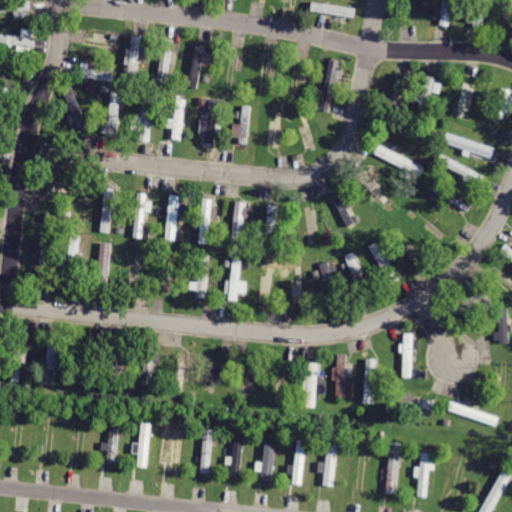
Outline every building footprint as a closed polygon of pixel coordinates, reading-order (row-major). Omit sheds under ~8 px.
[(0,0),(0,14),(33,10),(32,0),(0,0)] [(335,0),(313,0),(312,10),(355,18),(357,4),(335,0)] [(441,0),(437,25),(449,27),(453,0),(441,0)] [(476,0),(472,27),(483,29),(488,0),(476,0)] [(0,29),(0,44),(34,50),(36,36),(0,29)] [(133,31),(126,76),(138,78),(146,33),(133,31)] [(88,33),(85,47),(118,52),(120,38),(88,33)] [(165,37),(158,82),(171,84),(178,39),(165,37)] [(195,40),(188,85),(201,87),(209,43),(195,40)] [(259,49),(255,97),(270,98),(274,50),(259,49)] [(329,57),(317,108),(331,111),(343,61),(329,57)] [(77,65),(76,78),(111,81),(113,68),(77,65)] [(397,69),(380,120),(393,124),(410,73),(397,69)] [(0,71),(0,87),(13,92),(18,78),(0,71)] [(427,73),(416,108),(429,112),(439,76),(427,73)] [(462,82),(454,116),(475,121),(484,87),(462,82)] [(511,86),(502,84),(491,124),(503,127),(511,94),(511,86)] [(74,85),(63,89),(79,131),(91,127),(74,85)] [(110,91),(104,137),(117,138),(123,93),(110,91)] [(144,93),(137,143),(149,145),(156,94),(144,93)] [(177,96),(171,142),(184,144),(190,98),(177,96)] [(208,98),(201,146),(217,148),(223,99),(208,98)] [(274,102),(268,154),(283,156),(289,104),(274,102)] [(241,104),(235,145),(248,147),(253,106),(241,104)] [(446,131),(442,144),(491,159),(495,147),(446,131)] [(381,142),(375,154),(420,177),(426,165),(381,142)] [(442,151),(435,164),(480,189),(487,176),(442,151)] [(355,180),(393,217),(402,207),(365,170),(355,180)] [(436,180),(430,191),(468,212),(474,202),(436,180)] [(105,186),(99,235),(112,237),(118,188),(105,186)] [(333,197),(346,229),(358,223),(345,192),(333,197)] [(138,193),(133,238),(145,240),(150,194),(138,193)] [(170,193),(163,240),(176,242),(183,195),(170,193)] [(204,199),(199,244),(210,245),(215,200),(204,199)] [(236,199),(230,246),(242,248),(248,201),(236,199)] [(269,206),(263,249),(277,251),(283,208),(269,206)] [(43,212),(42,227),(88,229),(88,214),(43,212)] [(39,236),(34,279),(45,281),(50,237),(39,236)] [(71,236),(65,286),(77,288),(83,237),(71,236)] [(368,245),(391,285),(403,279),(380,239),(368,245)] [(511,246),(507,242),(499,251),(511,262),(511,246)] [(100,243),(95,289),(110,290),(114,245),(100,243)] [(344,256),(360,298),(371,294),(355,252),(344,256)] [(200,253),(194,298),(208,300),(214,255),(200,253)] [(232,258),(226,301),(239,303),(240,292),(246,292),(248,277),(241,276),(244,259),(232,258)] [(267,259),(260,303),(273,305),(280,261),(267,259)] [(320,264),(332,308),(341,306),(329,262),(320,264)] [(511,282),(500,272),(492,280),(511,298),(511,282)] [(446,309),(452,320),(490,301),(484,290),(446,309)] [(497,306),(500,343),(511,342),(511,316),(511,304),(497,306)] [(404,333),(401,378),(414,379),(417,333),(404,333)] [(15,337),(10,381),(21,383),(26,339),(15,337)] [(48,340),(43,385),(55,386),(61,342),(48,340)] [(79,344),(75,388),(88,389),(92,345),(79,344)] [(113,346),(108,389),(120,390),(125,348),(113,346)] [(145,347),(141,387),(152,388),(156,348),(145,347)] [(179,350),(173,397),(187,399),(192,351),(179,350)] [(338,356),(336,397),(347,398),(350,356),(338,356)] [(366,359),(364,402),(376,403),(379,360),(366,359)] [(310,361),(306,408),(318,409),(321,362),(310,361)] [(388,401),(390,415),(439,410),(438,396),(388,401)] [(453,400),(449,412),(497,427),(501,415),(453,400)] [(46,411),(42,456),(56,457),(59,412),(46,411)] [(111,415),(106,461),(119,462),(124,417),(111,415)] [(173,421),(168,473),(181,474),(186,422),(173,421)] [(139,422),(136,467),(149,468),(153,423),(139,422)] [(203,428),(197,473),(212,474),(218,430),(203,428)] [(235,431),(228,476),(241,478),(248,433),(235,431)] [(328,434),(322,486),(337,488),(342,436),(328,434)] [(296,438),(291,483),(305,484),(310,440),(296,438)] [(264,440),(259,481),(275,482),(279,442),(264,440)] [(390,440),(383,493),(399,496),(406,442),(390,440)] [(422,449),(415,499),(430,501),(437,452),(422,449)] [(511,472),(504,468),(477,511),(493,511),(511,481),(511,472)]
